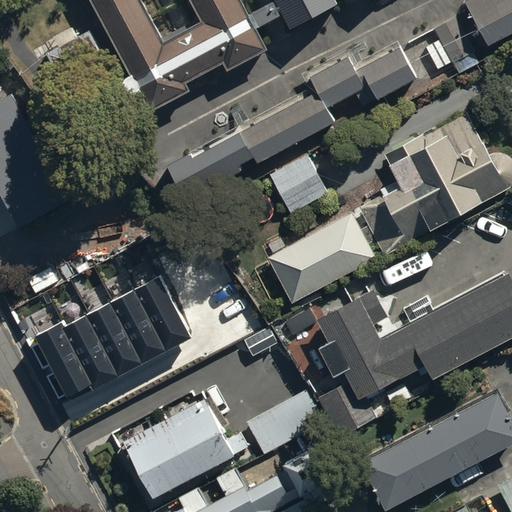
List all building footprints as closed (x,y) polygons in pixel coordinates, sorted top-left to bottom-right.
[(139,0),(79,0),(140,119),(193,93),(186,80),(227,59),(233,69),(270,50),(257,25),(280,14),(289,33),(338,8),(333,0),(360,0),(361,1),(362,0),(194,0),(204,19),(161,41),(139,0)] [(511,0),(464,0),(486,41),(511,27),(511,0)] [(439,37),(425,45),(437,67),(451,59),(458,72),(476,62),(470,51),(474,48),(455,14),(433,26),(439,37)] [(91,28),(47,51),(65,82),(108,59),(91,28)] [(317,87),(194,151),(192,148),(168,160),(187,197),(244,167),(241,161),(255,153),(258,159),(336,118),(329,105),(356,90),(363,104),(418,75),(401,42),(356,66),(349,53),(310,73),(317,87)] [(12,92),(0,98),(0,185),(22,225),(70,198),(12,92)] [(381,193),(268,254),(292,300),(376,256),(368,241),(375,238),(382,252),(429,228),(428,225),(509,183),(510,182),(511,180),(511,179),(511,158),(511,157),(510,156),(509,155),(508,154),(507,153),(506,152),(504,151),(503,151),(501,150),(500,150),(498,150),(497,150),(495,150),(494,150),(492,150),(491,151),(489,151),(488,152),(465,110),(420,134),(419,131),(382,152),(398,182),(392,186),(389,181),(378,187),(381,193)] [(305,150),(270,170),(293,211),(329,190),(305,150)] [(119,201),(139,235),(153,227),(133,193),(119,201)] [(100,211),(87,219),(107,254),(120,246),(100,211)] [(364,301),(322,323),(362,399),(428,365),(434,377),(511,336),(511,267),(382,335),(364,301)] [(161,276),(63,328),(60,324),(38,336),(69,395),(91,384),(95,389),(194,337),(161,276)] [(511,419),(494,386),(358,458),(383,504),(511,435),(511,419)] [(306,387),(247,418),(264,451),(323,420),(306,387)] [(227,436),(204,394),(124,436),(153,492),(247,443),(240,429),(227,436)] [(183,503),(166,511),(244,511),(256,506),(274,506),(277,511),(325,511),(329,510),(323,498),(337,491),(312,442),(283,458),(287,466),(248,486),(237,464),(217,474),(225,491),(207,500),(198,484),(179,495),(183,503)] [(511,511),(511,476),(496,485),(510,511),(511,511)]
